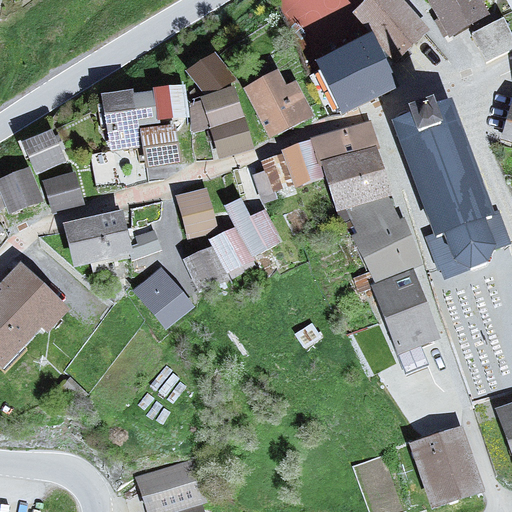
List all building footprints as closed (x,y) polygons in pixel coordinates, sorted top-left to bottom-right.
[(358,6),(354,0),(284,0),(307,37),(358,6)] [(426,37),(391,0),(387,0),(362,23),(398,63),(426,37)] [(471,0),(430,0),(451,41),(484,25),(471,0)] [(511,49),(502,29),(474,43),(485,66),(511,52),(511,49)] [(374,47),(322,72),(343,117),(396,92),(374,47)] [(229,80),(211,62),(194,79),(212,97),(229,80)] [(277,82),(249,97),(273,139),(307,120),(292,95),(286,98),(277,82)] [(184,95),(109,107),(113,137),(188,125),(184,95)] [(251,150),(234,95),(200,105),(216,160),(251,150)] [(442,111),(412,122),(399,127),(441,240),(448,237),(458,264),(473,271),(491,265),(497,251),(488,227),(497,223),(454,107),(442,111)] [(331,170),(380,155),(372,129),(323,143),(331,170)] [(52,140),(29,151),(42,177),(65,165),(52,140)] [(308,152),(288,158),(299,189),(318,182),(308,152)] [(346,220),(395,205),(380,155),(331,170),(346,220)] [(0,182),(11,209),(46,194),(32,161),(0,174),(0,182)] [(73,182),(48,190),(57,219),(83,211),(73,182)] [(207,198),(183,205),(193,240),(218,233),(207,198)] [(253,202),(226,216),(236,235),(251,263),(278,250),(253,202)] [(346,220),(378,292),(418,279),(395,205),(346,220)] [(122,223),(72,236),(81,271),(131,259),(122,223)] [(228,275),(251,263),(236,235),(213,247),(217,254),(228,275)] [(228,275),(217,254),(191,267),(205,293),(230,280),(228,275)] [(418,279),(378,292),(401,357),(441,344),(418,279)] [(24,280),(0,307),(0,366),(3,369),(40,326),(49,334),(65,315),(24,280)] [(172,292),(148,311),(165,332),(189,313),(172,292)] [(459,437),(419,451),(440,511),(443,511),(481,499),(459,437)] [(203,511),(188,469),(141,487),(150,511),(203,511)]
